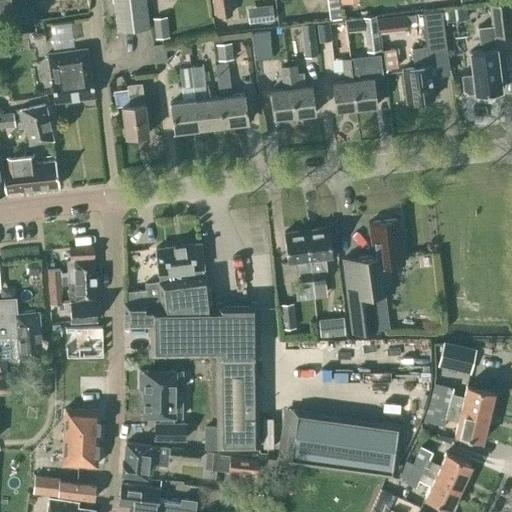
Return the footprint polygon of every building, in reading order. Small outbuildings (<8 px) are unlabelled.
[(11,0),(0,0),(0,15),(13,14),(11,0)] [(112,0),(117,33),(149,28),(145,0),(112,0)] [(231,14),(229,0),(213,0),(215,16),(231,14)] [(511,29),(508,2),(489,4),(491,25),(477,27),(480,50),(469,51),(472,74),(461,76),(463,89),(468,93),(474,92),(474,93),(500,89),(494,36),(511,33),(511,29)] [(253,6),(255,22),(273,20),(271,4),(253,6)] [(330,20),(341,19),(339,4),(328,6),(330,20)] [(445,18),(467,15),(465,4),(444,7),(445,18)] [(429,64),(427,52),(446,50),(441,11),(421,14),(425,47),(411,49),(413,66),(401,68),(406,102),(433,98),(429,64)] [(379,49),(375,15),(362,17),(366,51),(379,49)] [(155,38),(169,37),(166,16),(153,18),(155,38)] [(300,25),(304,57),(316,55),(312,23),(300,25)] [(330,40),(328,23),(316,24),(318,41),(330,40)] [(253,32),(256,60),(269,58),(265,30),(253,32)] [(218,60),(232,58),(230,42),(216,43),(218,60)] [(47,54),(54,102),(93,97),(86,48),(47,54)] [(369,55),(349,58),(355,108),(376,105),(373,77),(371,77),(369,55)] [(334,110),(355,108),(349,58),(342,59),(343,69),(344,81),(331,82),(334,110)] [(333,71),(343,69),(342,59),(332,60),(333,71)] [(215,64),(219,96),(222,124),(247,121),(244,93),(232,95),(227,62),(215,64)] [(295,64),(287,65),(293,116),(314,113),(311,85),(304,86),(302,72),(296,73),(295,64)] [(273,118),(293,116),(287,65),(280,66),(282,88),(269,90),(273,118)] [(190,67),(193,88),(194,99),(198,128),(222,124),(219,96),(207,98),(203,66),(190,67)] [(181,90),(193,88),(190,67),(179,69),(181,90)] [(121,106),(125,137),(147,134),(140,83),(127,85),(129,105),(121,106)] [(183,101),(169,102),(173,131),(198,128),(194,99),(193,88),(181,90),(183,101)] [(25,128),(30,147),(53,141),(44,105),(14,112),(19,130),(25,128)] [(0,113),(0,127),(14,126),(12,112),(0,113)] [(34,153),(0,157),(0,159),(4,193),(58,186),(55,160),(35,162),(34,153)] [(372,254),(343,258),(352,332),(375,330),(371,293),(383,292),(393,291),(389,264),(403,262),(402,252),(398,218),(369,222),(372,254)] [(328,227),(306,229),(312,283),(324,282),(323,270),(326,270),(324,257),(332,256),(328,227)] [(300,285),(312,283),(306,229),(283,232),(287,262),(295,261),(296,273),(299,273),(300,285)] [(159,281),(145,283),(146,290),(127,292),(127,302),(147,302),(148,307),(211,305),(211,303),(207,274),(203,274),(203,269),(199,242),(155,248),(159,281)] [(48,281),(94,279),(93,246),(69,247),(70,259),(66,260),(67,275),(60,276),(59,269),(48,270),(48,281)] [(28,274),(39,273),(37,262),(27,263),(28,274)] [(95,299),(94,279),(48,281),(49,292),(59,291),(61,291),(61,285),(67,284),(68,300),(95,299)] [(60,303),(59,291),(49,292),(50,304),(60,303)] [(38,311),(13,313),(12,295),(0,295),(0,339),(7,338),(15,338),(40,336),(38,311)] [(96,319),(95,299),(68,300),(63,301),(64,310),(69,310),(70,321),(96,319)] [(127,302),(124,302),(124,326),(148,326),(148,356),(216,355),(217,448),(257,447),(256,355),(258,355),(257,302),(211,303),(211,305),(148,307),(147,302),(127,302)] [(295,327),(292,303),(279,305),(282,329),(295,327)] [(317,319),(319,337),(344,334),(342,317),(317,319)] [(65,358),(103,356),(102,325),(64,326),(65,358)] [(0,339),(0,393),(10,393),(9,377),(7,377),(6,360),(9,360),(41,357),(40,336),(15,338),(7,338),(0,339)] [(469,373),(472,361),(475,349),(443,341),(437,365),(469,373)] [(98,363),(54,364),(54,379),(99,378),(98,363)] [(139,370),(139,389),(143,389),(142,401),(142,416),(159,416),(159,422),(155,422),(155,438),(185,438),(185,422),(173,422),(173,416),(181,416),(181,388),(175,388),(171,388),(171,371),(139,370)] [(463,397),(451,394),(452,387),(441,384),(436,403),(487,416),(493,391),(466,385),(463,397)] [(481,440),(487,416),(436,403),(430,402),(425,421),(443,425),(445,417),(458,420),(454,434),(481,440)] [(62,463),(96,465),(99,409),(64,408),(62,463)] [(286,459),(391,474),(398,424),(293,409),(286,459)] [(205,427),(205,447),(217,447),(217,427),(205,427)] [(125,442),(121,475),(146,477),(147,472),(151,472),(152,464),(168,465),(168,457),(198,460),(198,450),(148,445),(149,444),(125,442)] [(471,464),(445,452),(439,464),(428,459),(431,452),(420,446),(412,464),(460,487),(471,464)] [(255,475),(257,458),(229,454),(229,455),(219,453),(217,470),(227,471),(255,475)] [(429,486),(424,497),(449,509),(460,487),(412,464),(403,482),(415,487),(418,480),(429,486)] [(35,475),(33,492),(36,492),(93,499),(94,484),(58,479),(58,477),(35,475)] [(121,483),(118,504),(131,505),(130,511),(154,511),(155,508),(183,511),(193,511),(195,499),(180,497),(179,502),(157,499),(158,487),(121,483)] [(36,492),(33,492),(29,492),(27,502),(35,503),(36,492)] [(46,511),(93,511),(94,509),(77,507),(78,503),(49,499),(46,511)]
